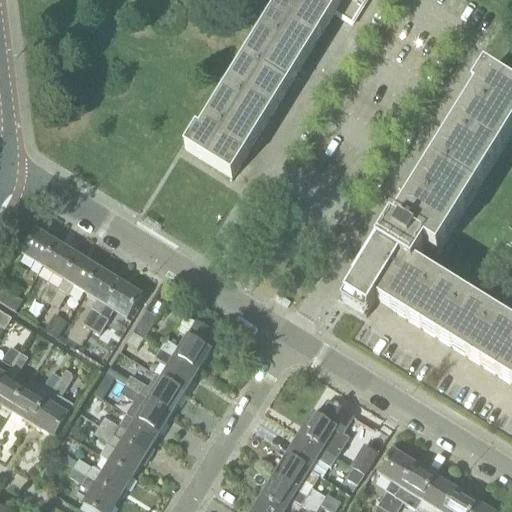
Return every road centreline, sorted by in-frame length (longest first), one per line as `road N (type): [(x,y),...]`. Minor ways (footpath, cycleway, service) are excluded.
road 1 (residential): [(291,339),(481,43),(411,0)]
road 2 (residential): [(379,0),(206,286)]
road 3 (unclassified): [(511,476),(291,339)]
road 4 (unclassified): [(206,286),(8,167)]
road 5 (residential): [(291,339),(184,511)]
road 6 (unclassified): [(8,167),(0,39)]
